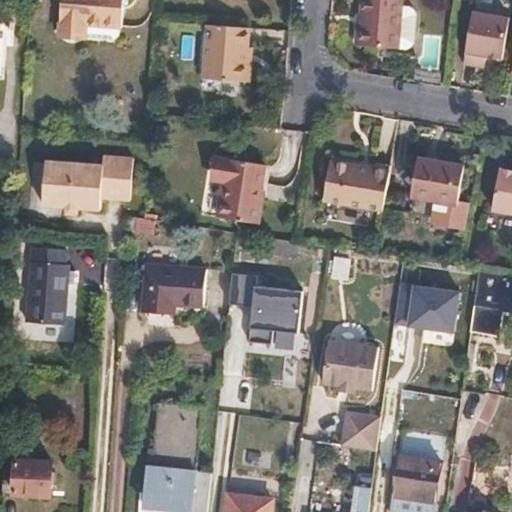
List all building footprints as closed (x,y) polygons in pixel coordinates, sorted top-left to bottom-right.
[(0,0),(0,79),(5,81),(11,14),(11,0),(0,0)] [(63,0),(61,33),(87,35),(88,27),(125,29),(126,0),(63,0)] [(364,0),(364,44),(405,47),(408,4),(408,0),(364,0)] [(415,4),(408,4),(405,47),(413,47),(418,45),(420,41),(422,11),(421,7),(415,4)] [(479,56),(502,59),(509,18),(472,12),(463,63),(477,66),(479,56)] [(207,78),(254,82),(256,59),(250,59),(254,27),(211,23),(207,78)] [(104,165),(98,165),(94,210),(102,211),(103,198),(133,200),(135,159),(105,157),(104,165)] [(217,217),(262,223),(266,200),(260,199),(266,164),(219,158),(215,179),(223,181),(217,217)] [(393,167),(333,158),(326,198),(366,205),(385,208),(393,167)] [(94,210),(98,165),(47,162),(45,206),(94,210)] [(464,171),(416,162),(409,202),(438,207),(457,210),(457,207),(464,171)] [(511,170),(499,168),(491,210),(511,213),(511,170)] [(366,205),(326,198),(324,215),(363,222),(366,205)] [(470,209),(457,207),(457,210),(438,207),(434,228),(466,234),(470,209)] [(155,233),(157,220),(139,217),(137,231),(155,233)] [(29,322),(67,324),(69,285),(77,285),(77,271),(71,271),(71,265),(68,265),(69,250),(34,247),(29,322)] [(352,279),(354,256),(336,254),(334,278),(352,279)] [(145,314),(175,316),(176,306),(206,307),(209,269),(148,264),(145,314)] [(259,273),(234,270),(231,301),(254,304),(251,339),(274,342),(275,328),(300,330),(305,288),(258,283),(259,273)] [(511,276),(481,270),(475,305),(507,310),(508,306),(511,306),(511,276)] [(450,331),(455,290),(399,283),(393,324),(450,331)] [(376,374),(381,331),(332,324),(327,367),(343,369),(343,375),(357,376),(358,372),(376,374)] [(153,465),(197,470),(204,408),(160,403),(153,465)] [(349,411),(343,444),(379,449),(384,416),(349,411)] [(436,501),(442,463),(397,456),(392,493),(436,501)] [(6,461),(5,492),(16,492),(18,462),(6,461)] [(18,462),(16,492),(16,495),(52,497),(53,486),(58,486),(59,472),(53,472),(53,464),(18,462)] [(153,469),(150,468),(145,507),(191,511),(209,511),(213,472),(197,470),(153,465),(153,469)] [(369,511),(373,489),(357,486),(353,511),(369,511)] [(433,511),(436,501),(392,493),(389,511),(433,511)] [(271,511),(273,500),(228,495),(226,511),(271,511)]
